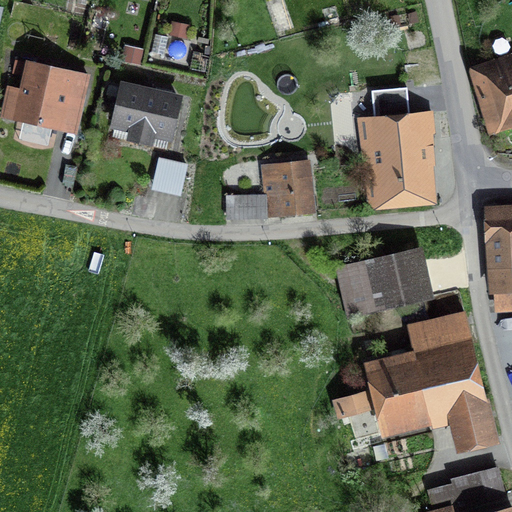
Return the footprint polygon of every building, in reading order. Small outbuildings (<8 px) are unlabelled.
[(84,93),(88,74),(24,61),(19,88),(7,86),(0,117),(16,121),(76,133),(84,93)] [(511,70),(493,76),(489,63),(473,68),(488,119),(511,112),(511,70)] [(169,144),(181,95),(119,81),(108,130),(169,144)] [(378,199),(425,196),(419,112),(410,113),(408,94),(371,96),(378,199)] [(181,196),(188,166),(157,159),(151,189),(181,196)] [(319,217),(313,166),(265,172),(271,222),(319,217)] [(511,210),(491,212),(495,304),(511,303),(511,210)] [(441,301),(429,249),(337,271),(349,322),(441,301)] [(415,358),(373,367),(385,421),(448,407),(457,446),(493,438),(464,315),(408,328),(415,358)] [(340,415),(372,406),(367,389),(335,398),(340,415)] [(503,491),(498,470),(429,490),(435,510),(456,504),(503,491)]
